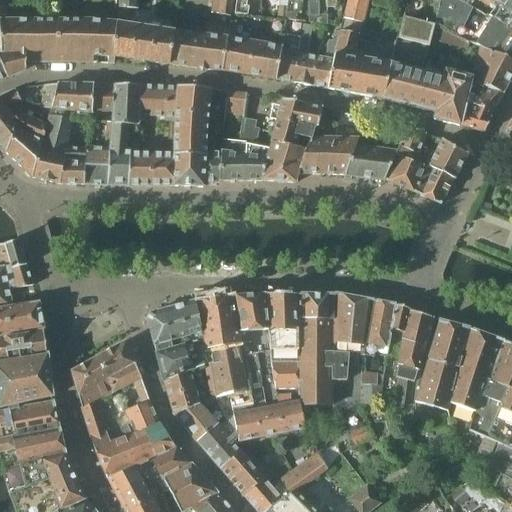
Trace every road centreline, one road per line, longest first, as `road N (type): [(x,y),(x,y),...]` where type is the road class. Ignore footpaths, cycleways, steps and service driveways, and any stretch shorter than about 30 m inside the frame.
road 1 (residential): [(0,90),(51,75),(221,81),(489,141)]
road 2 (residential): [(443,223),(337,195),(18,199)]
road 3 (residential): [(126,286),(327,282),(417,293)]
road 4 (residential): [(246,511),(164,418),(126,286)]
road 5 (residential): [(108,511),(63,387),(47,286)]
